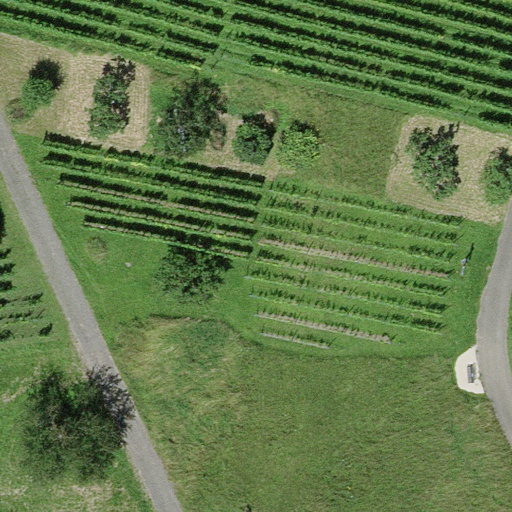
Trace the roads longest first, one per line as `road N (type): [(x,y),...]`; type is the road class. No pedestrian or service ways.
road 1 (track): [(182,511),(112,345),(0,118)]
road 2 (track): [(511,435),(493,380),(511,244)]
